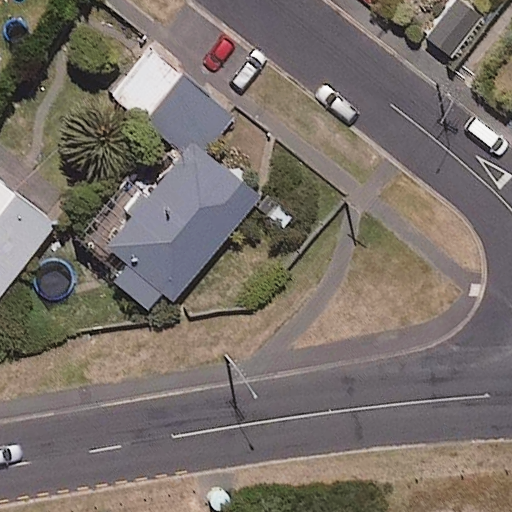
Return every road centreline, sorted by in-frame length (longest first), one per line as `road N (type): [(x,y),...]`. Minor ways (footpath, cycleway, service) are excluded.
road 1 (tertiary): [(511,393),(221,427),(0,467)]
road 2 (residential): [(257,0),(511,205)]
